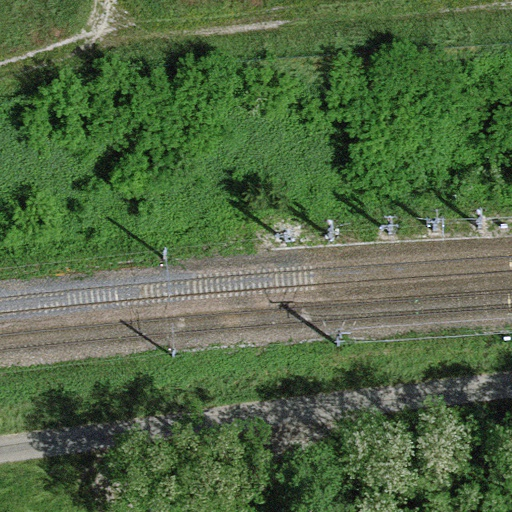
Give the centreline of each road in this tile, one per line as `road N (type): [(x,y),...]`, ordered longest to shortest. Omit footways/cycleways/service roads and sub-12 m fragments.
road 1 (track): [(511,388),(0,450)]
road 2 (track): [(225,511),(350,406)]
